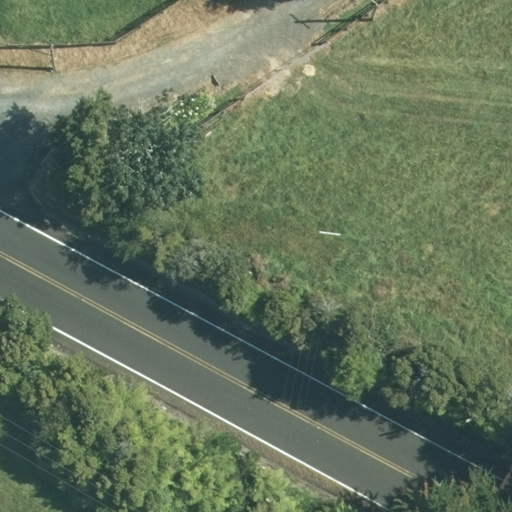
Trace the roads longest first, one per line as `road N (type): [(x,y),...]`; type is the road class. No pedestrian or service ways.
road 1 (tertiary): [(0,252),(479,511)]
road 2 (unknown): [(0,55),(130,43),(236,0)]
